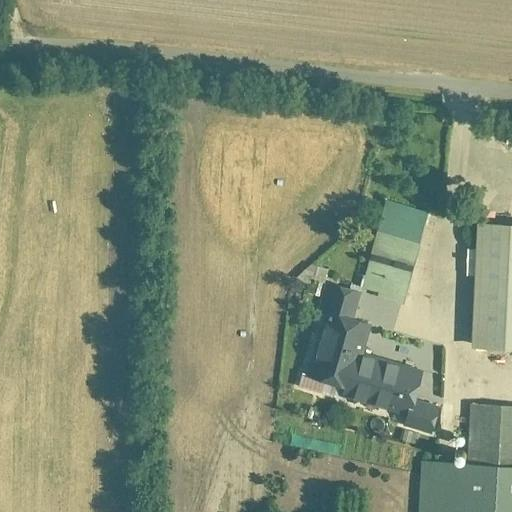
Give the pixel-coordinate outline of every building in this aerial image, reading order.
[(357,288),(397,301),(425,215),(385,202),(357,288)] [(511,272),(457,271),(456,333),(511,334),(511,272)] [(367,321),(327,312),(308,389),(429,419),(439,378),(423,374),(432,339),(395,330),(386,365),(358,358),(367,321)] [(511,412),(468,414),(469,457),(511,456),(511,412)] [(414,511),(511,511),(511,468),(417,465),(414,511)]
